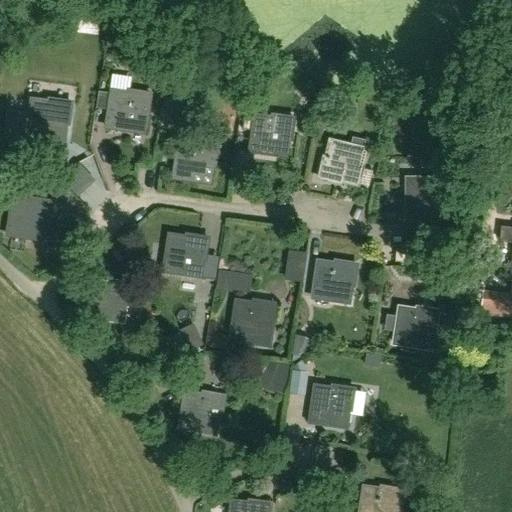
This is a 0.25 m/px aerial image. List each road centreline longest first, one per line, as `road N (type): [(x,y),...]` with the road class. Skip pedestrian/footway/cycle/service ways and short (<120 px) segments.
road 1 (unclassified): [(41,300),(85,263),(126,204),(145,199),(367,221)]
road 2 (unclassified): [(182,506),(127,402),(41,300)]
road 3 (unclassified): [(182,506),(225,480),(295,456),(381,463)]
